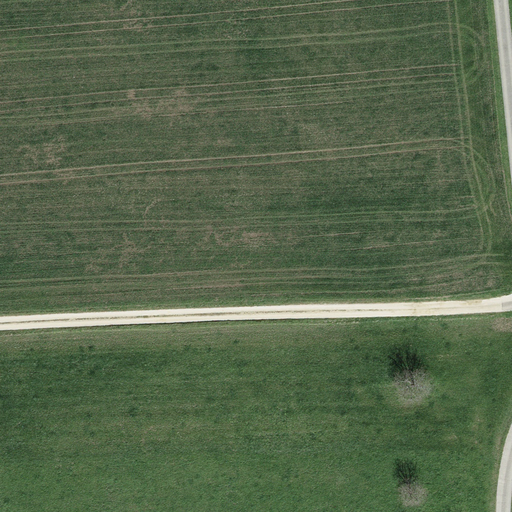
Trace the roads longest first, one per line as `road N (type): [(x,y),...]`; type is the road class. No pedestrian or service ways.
road 1 (track): [(0,329),(511,306)]
road 2 (track): [(511,132),(499,0)]
